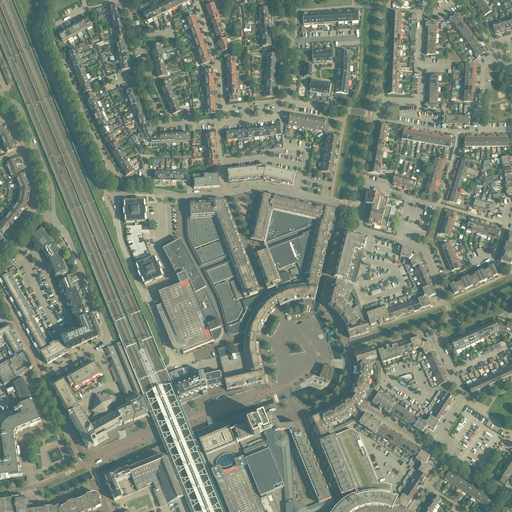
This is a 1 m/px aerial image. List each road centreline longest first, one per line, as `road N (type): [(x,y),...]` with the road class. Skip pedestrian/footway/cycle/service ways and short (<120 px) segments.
road 1 (residential): [(28,438),(50,430),(35,382),(107,336),(51,216)]
road 2 (residential): [(288,101),(378,115),(388,101),(419,100),(420,14),(429,0)]
road 3 (residential): [(217,121),(160,124),(133,36),(128,5),(136,0)]
road 4 (residential): [(330,202),(261,186),(159,192)]
road 5 (residential): [(99,484),(34,502),(28,438)]
road 6 (residential): [(511,130),(480,130),(482,69),(499,55),(491,45)]
road 7 (residential): [(143,295),(173,283),(159,248),(159,192)]
